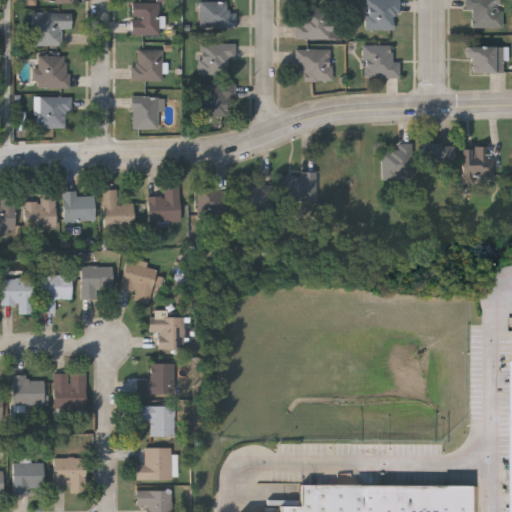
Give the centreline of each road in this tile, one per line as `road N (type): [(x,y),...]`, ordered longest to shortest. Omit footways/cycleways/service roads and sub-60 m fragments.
road 1 (tertiary): [(511,106),(320,115),(232,148),(0,164)]
road 2 (residential): [(103,0),(103,159)]
road 3 (residential): [(105,353),(111,511)]
road 4 (residential): [(268,0),(272,137)]
